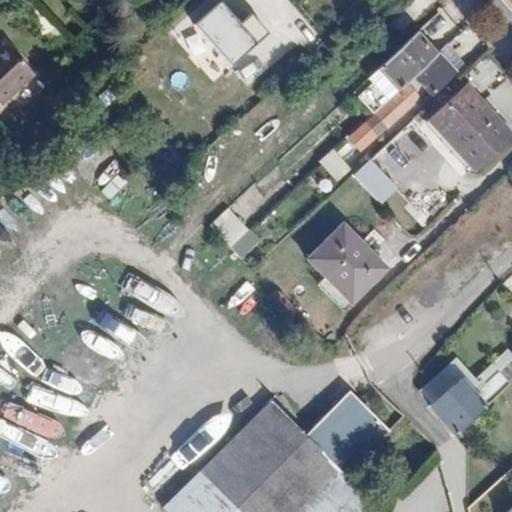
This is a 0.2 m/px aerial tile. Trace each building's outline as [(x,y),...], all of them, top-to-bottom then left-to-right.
[(219,3),(194,25),(230,66),(269,32),(251,11),(237,24),(219,3)] [(414,31),(364,77),(384,98),(410,74),(434,52),(414,31)] [(35,74),(7,46),(0,53),(0,104),(1,103),(4,106),(35,74)] [(427,93),(451,71),(434,52),(410,74),(427,93)] [(414,96),(402,83),(345,136),(357,150),(414,96)] [(463,84),(425,119),(469,166),(507,131),(463,84)] [(152,157),(166,173),(183,158),(168,142),(152,157)] [(334,179),(345,169),(328,150),(318,160),(334,179)] [(115,201),(127,180),(115,173),(103,194),(115,201)] [(227,245),(246,226),(236,215),(216,233),(227,245)] [(340,223),(304,258),(347,302),(383,266),(340,223)] [(258,239),(246,226),(227,245),(238,257),(258,239)] [(116,324),(110,336),(148,354),(154,342),(116,324)] [(491,398),(511,381),(503,371),(484,389),(491,398)] [(423,390),(430,407),(451,386),(440,375),(423,390)] [(451,386),(476,413),(481,408),(475,398),(457,380),(451,386)] [(430,407),(454,433),(476,413),(451,386),(430,407)] [(475,398),(481,408),(491,398),(484,389),(475,398)] [(127,417),(109,397),(97,409),(105,418),(80,441),(91,451),(127,417)] [(194,471),(234,511),(298,511),(339,472),(267,399),(194,471)] [(2,403),(0,408),(0,419),(52,440),(58,425),(2,403)] [(349,419),(339,429),(356,448),(367,437),(349,419)]
